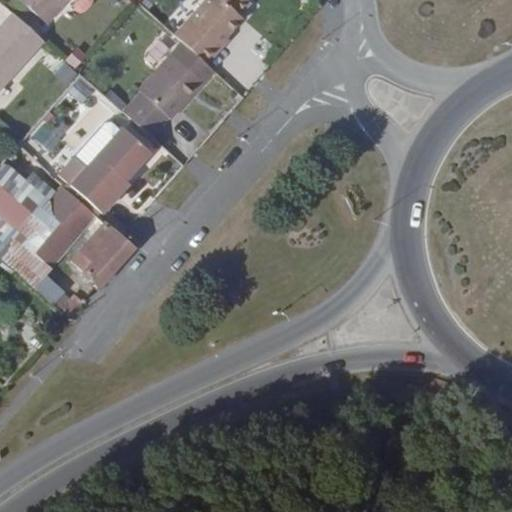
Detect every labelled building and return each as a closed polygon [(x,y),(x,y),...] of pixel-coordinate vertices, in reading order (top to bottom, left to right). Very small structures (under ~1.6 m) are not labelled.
[(18,0),(47,26),(70,0),(18,0)] [(138,3),(134,0),(129,0),(126,3),(132,9),(138,3)] [(205,0),(173,35),(182,43),(207,66),(219,53),(216,49),(227,37),(244,18),(240,15),(251,3),(248,0),(205,0)] [(0,90),(42,42),(11,14),(0,26),(0,90)] [(276,20),(265,32),(276,42),(287,30),(276,20)] [(231,40),(227,37),(216,49),(219,53),(231,40)] [(171,119),(214,72),(207,66),(182,43),(139,90),(141,92),(123,112),(152,137),(169,117),(171,119)] [(77,48),(65,61),(75,70),(87,56),(77,48)] [(78,75),(64,63),(54,75),(67,87),(78,75)] [(92,93),(78,81),(67,93),(81,106),(92,93)] [(127,106),(110,91),(104,97),(121,112),(127,106)] [(105,124),(74,158),(85,168),(119,131),(111,124),(105,124)] [(60,142),(43,126),(32,138),(50,154),(60,142)] [(74,158),(58,176),(101,215),(128,185),(124,181),(149,153),(121,128),(119,131),(85,168),(74,158)] [(24,183),(3,164),(0,167),(0,258),(0,259),(19,238),(48,204),(24,183)] [(96,216),(63,188),(57,194),(48,204),(19,238),(51,267),(96,216)] [(98,288),(132,249),(121,238),(104,223),(69,262),(98,288)] [(51,267),(19,238),(0,259),(33,287),(51,267)] [(65,293),(47,277),(36,290),(54,306),(65,293)] [(70,300),(64,295),(55,305),(61,310),(70,300)] [(74,296),(61,311),(68,317),(82,302),(74,296)]
